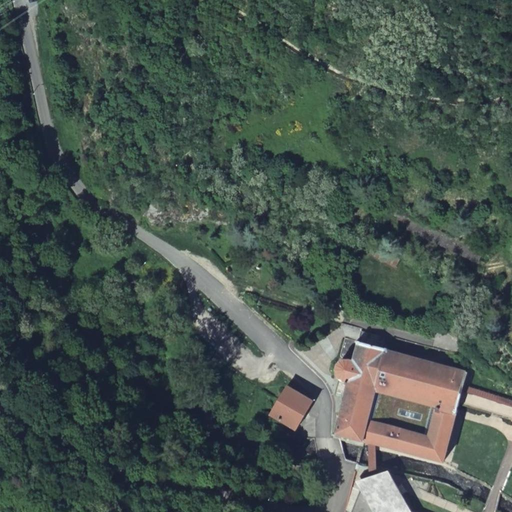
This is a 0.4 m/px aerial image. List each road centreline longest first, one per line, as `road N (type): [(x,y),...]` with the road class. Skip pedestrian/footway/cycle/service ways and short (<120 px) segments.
road 1 (residential): [(338,511),(314,389),(177,257),(89,203),(61,170),(17,0)]
road 2 (track): [(189,0),(180,49),(191,166),(204,182),(248,197),(338,306),(325,314),(202,281)]
road 3 (track): [(511,99),(436,99),(369,84),(222,0)]
road 4 (residential): [(0,408),(131,476),(197,482),(290,511)]
road 5 (track): [(334,314),(433,342),(457,338)]
